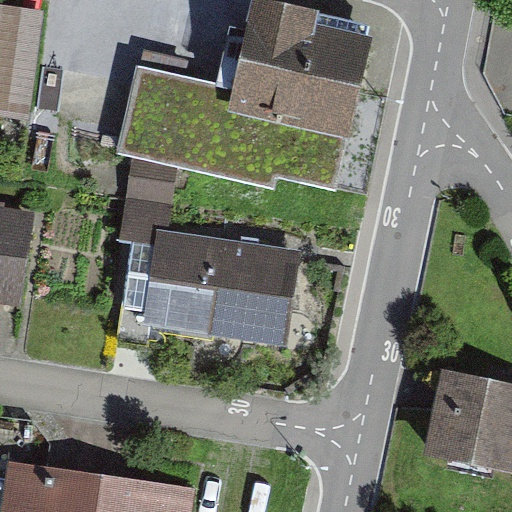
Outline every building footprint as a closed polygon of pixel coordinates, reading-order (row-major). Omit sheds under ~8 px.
[(321,7),(288,0),(252,0),(233,84),(188,74),(191,61),(142,50),(119,153),(134,156),(179,166),(275,188),(277,177),(338,191),(374,36),(317,23),(321,7)] [(46,10),(0,3),(0,115),(30,120),(46,10)] [(179,166),(134,156),(127,198),(174,205),(179,166)] [(290,346),(304,251),(170,231),(174,205),(127,198),(121,240),(134,242),(119,342),(150,346),(153,326),(290,346)] [(36,213),(0,207),(0,302),(22,305),(36,213)] [(511,382),(443,368),(425,453),(511,471),(511,382)] [(194,511),(198,488),(0,459),(0,511),(194,511)]
